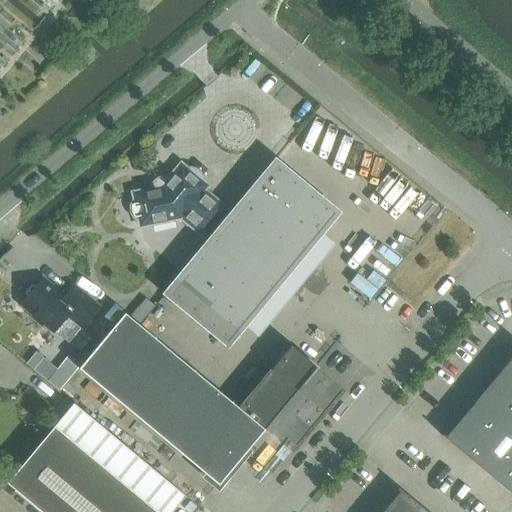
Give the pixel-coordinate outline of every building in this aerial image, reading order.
[(0,23),(0,39),(14,52),(22,42),(0,23)] [(133,194),(135,200),(133,205),(133,210),(135,215),(139,218),(140,225),(180,217),(204,237),(205,235),(211,239),(166,293),(227,343),(241,325),(257,336),(333,243),(319,232),(335,212),(274,162),(230,215),(225,211),(226,209),(203,189),(205,186),(181,165),(168,180),(163,179),(158,181),(154,184),(153,189),(133,194)] [(27,296),(21,304),(32,314),(32,318),(40,325),(44,323),(53,331),(54,331),(68,343),(82,327),(98,307),(86,297),(83,299),(70,288),(63,297),(42,279),(36,286),(31,285),(25,292),(27,296)] [(137,307),(130,316),(139,323),(147,314),(137,307)] [(203,379),(139,325),(124,313),(78,368),(218,484),(264,429),(238,407),(203,379)] [(292,341),(238,407),(264,429),(318,363),(292,341)] [(511,355),(487,385),(445,436),(443,434),(441,434),(441,436),(511,494),(511,355)] [(56,370),(47,380),(58,390),(68,379),(56,370)] [(157,511),(53,425),(52,426),(53,427),(6,482),(42,511),(157,511)] [(427,511),(398,488),(397,488),(397,489),(399,491),(381,511),(427,511)]
